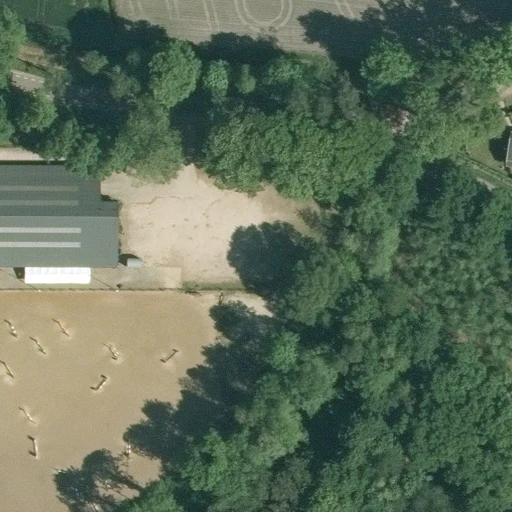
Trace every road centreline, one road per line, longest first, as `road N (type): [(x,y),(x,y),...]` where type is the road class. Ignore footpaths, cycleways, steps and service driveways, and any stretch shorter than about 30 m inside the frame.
road 1 (unclassified): [(511,206),(390,143),(316,117),(103,98),(0,76)]
road 2 (track): [(511,88),(428,107),(390,143)]
